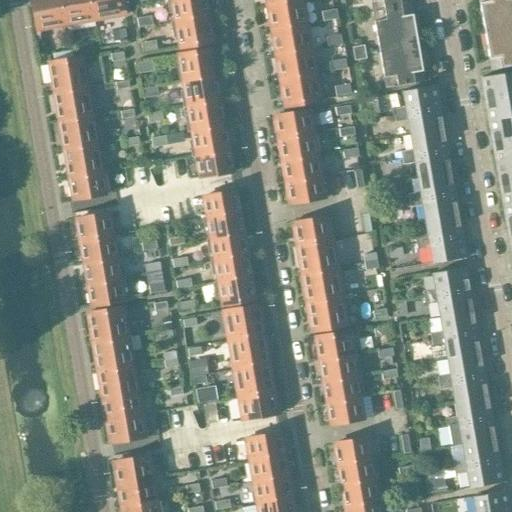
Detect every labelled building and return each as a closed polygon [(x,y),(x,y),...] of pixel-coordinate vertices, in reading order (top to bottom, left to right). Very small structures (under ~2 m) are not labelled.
[(30,0),(36,30),(65,25),(60,0),(30,0)] [(90,0),(60,0),(65,25),(94,20),(90,0)] [(121,0),(90,0),(94,20),(124,15),(121,0)] [(203,0),(166,0),(169,14),(173,13),(175,21),(170,22),(170,24),(207,18),(203,0)] [(409,0),(369,0),(372,13),(410,6),(409,0)] [(511,0),(478,0),(484,32),(511,26),(511,0)] [(301,1),(267,7),(271,32),(306,26),(301,1)] [(410,6),(372,13),(378,50),(417,43),(410,6)] [(335,10),(321,12),(322,22),(337,19),(335,10)] [(151,16),(136,19),(138,28),(152,26),(151,16)] [(207,18),(170,24),(173,39),(178,38),(180,49),(211,43),(207,18)] [(306,26),(271,32),(276,57),(310,51),(306,26)] [(511,26),(484,32),(490,70),(511,66),(511,26)] [(126,43),(124,30),(117,31),(119,44),(126,43)] [(340,35),(325,37),(327,47),(341,44),(340,35)] [(155,41),(140,44),(142,53),(157,50),(155,41)] [(417,43),(378,50),(385,89),(424,82),(417,43)] [(352,48),(353,55),(365,53),(363,46),(352,48)] [(175,67),(178,81),(214,75),(210,49),(178,55),(180,66),(175,67)] [(74,50),(52,54),(53,62),(76,58),(74,50)] [(310,51),(276,57),(280,82),(315,76),(310,51)] [(111,62),(123,60),(122,52),(110,55),(111,62)] [(365,53),(353,55),(354,61),(366,59),(365,53)] [(76,58),(53,62),(48,63),(54,92),(90,86),(87,68),(82,69),(80,58),(76,58)] [(344,60),(329,62),(331,71),(346,69),(344,60)] [(137,65),(139,74),(154,71),(152,62),(137,65)] [(511,72),(480,79),(483,101),(511,95),(511,72)] [(214,75),(178,81),(177,81),(178,83),(183,83),(184,91),(180,92),(182,106),(219,100),(214,75)] [(315,76),(280,82),(285,108),(319,102),(315,76)] [(116,91),(128,88),(127,81),(115,83),(116,91)] [(348,85),(334,87),(335,96),(350,94),(348,85)] [(90,86),(54,92),(58,121),(95,114),(92,96),(87,97),(86,89),(91,88),(90,86)] [(392,110),(394,116),(440,108),(436,86),(402,92),(404,107),(392,110)] [(142,89),(143,99),(158,96),(156,87),(142,89)] [(511,95),(483,101),(487,122),(511,117),(511,95)] [(219,100),(182,106),(182,108),(187,108),(189,116),(184,117),(186,131),(223,125),(219,100)] [(349,106),(334,109),(336,117),(350,114),(349,106)] [(440,108),(394,116),(395,123),(407,121),(409,135),(444,129),(440,108)] [(121,120),(133,117),(132,110),(120,112),(121,120)] [(308,111),(274,117),(278,139),(312,133),(308,111)] [(146,114),(148,123),(162,121),(161,112),(146,114)] [(95,114),(58,121),(63,149),(100,143),(97,124),(92,125),(91,117),(96,116),(95,114)] [(511,117),(487,122),(491,143),(511,139),(511,117)] [(223,125),(186,131),(187,133),(192,132),(193,141),(188,141),(191,156),(227,149),(223,125)] [(353,127),(338,130),(339,138),(354,135),(353,127)] [(444,129),(409,135),(412,150),(400,152),(401,159),(448,151),(444,129)] [(312,133),(278,139),(281,161),(316,155),(312,133)] [(150,139),(152,148),(166,146),(165,136),(150,139)] [(126,147),(138,145),(137,138),(124,140),(126,147)] [(511,139),(491,143),(495,165),(511,161),(511,139)] [(100,143),(63,149),(68,177),(105,171),(102,153),(97,154),(96,145),(101,145),(100,143)] [(227,149),(191,156),(191,158),(196,157),(200,178),(229,173),(232,173),(227,149)] [(356,149),(342,151),(343,159),(358,157),(356,149)] [(451,172),(448,151),(401,159),(402,165),(414,163),(416,178),(451,172)] [(316,155),(281,161),(285,183),(320,177),(316,155)] [(232,192),(229,173),(200,178),(196,157),(191,158),(191,156),(105,171),(106,173),(101,174),(104,193),(115,191),(117,206),(89,211),(90,217),(108,214),(112,237),(202,221),(202,219),(206,218),(203,197),(232,192)] [(511,161),(495,165),(498,186),(511,183),(511,161)] [(360,170),(353,171),(356,189),(363,188),(360,170)] [(105,171),(68,177),(72,201),(104,195),(104,193),(101,174),(106,173),(105,171)] [(451,172),(416,178),(419,193),(407,195),(408,201),(455,193),(451,172)] [(320,177),(285,183),(289,205),(324,199),(320,177)] [(511,183),(498,186),(502,207),(511,205),(511,183)] [(202,221),(239,215),(235,191),(232,192),(203,197),(206,218),(202,219),(202,221)] [(455,193),(408,201),(410,208),(421,206),(424,221),(459,215),(455,193)] [(511,205),(502,207),(506,228),(511,227),(511,205)] [(90,217),(76,219),(80,242),(112,237),(108,214),(90,217)] [(370,232),(368,214),(361,215),(364,233),(370,232)] [(239,215),(202,221),(204,233),(209,232),(210,239),(205,240),(206,242),(243,236),(239,215)] [(459,215),(424,221),(426,235),(415,237),(416,244),(462,236),(459,215)] [(292,223),(296,245),(331,239),(327,217),(292,223)] [(243,236),(206,242),(208,254),(213,253),(214,261),(209,261),(209,263),(210,263),(246,257),(243,236)] [(462,236),(416,244),(417,251),(429,249),(431,264),(466,258),(462,236)] [(112,237),(80,242),(83,262),(120,256),(118,244),(113,245),(112,237)] [(182,237),(168,239),(169,247),(184,244),(182,237)] [(331,239),(296,245),(301,274),(336,268),(331,239)] [(156,249),(155,241),(140,244),(142,252),(156,249)] [(362,256),(363,263),(376,261),(375,253),(362,256)] [(120,256),(83,262),(87,284),(124,277),(122,265),(117,266),(116,259),(121,258),(120,256)] [(246,257),(210,263),(212,276),(216,275),(218,282),(213,283),(213,285),(250,278),(246,257)] [(186,258),(171,260),(173,268),(187,266),(186,258)] [(376,261),(363,263),(365,271),(377,268),(376,261)] [(160,270),(159,262),(144,265),(145,273),(160,270)] [(336,268),(301,274),(308,311),(342,305),(336,268)] [(422,292),(423,298),(470,290),(466,268),(431,274),(434,289),(422,292)] [(124,277),(87,284),(91,308),(128,302),(127,300),(125,288),(121,288),(119,280),(124,279),(124,277)] [(250,278),(213,285),(215,297),(220,296),(222,306),(254,300),(250,278)] [(190,279),(175,282),(177,290),(191,287),(190,279)] [(164,292),(162,284),(148,286),(149,294),(164,292)] [(470,290),(423,298),(424,305),(436,303),(439,317),(474,311),(470,290)] [(193,300),(179,303),(180,311),(195,308),(193,300)] [(154,311),(167,309),(166,302),(153,304),(154,311)] [(407,316),(405,302),(397,303),(400,317),(407,316)] [(223,312),(228,340),(262,334),(257,305),(223,312)] [(342,305),(308,311),(311,333),(346,326),(342,305)] [(87,313),(92,341),(126,335),(121,307),(87,313)] [(372,312),(373,319),(386,317),(384,309),(372,312)] [(474,311),(439,317),(441,332),(430,334),(431,341),(477,333),(474,311)] [(182,321),(183,328),(196,326),(195,319),(182,321)] [(388,327),(373,330),(374,338),(389,335),(388,327)] [(159,340),(172,338),(171,331),(158,333),(159,340)] [(315,337),(319,359),(355,353),(353,341),(349,342),(347,332),(315,337)] [(477,333),(431,341),(432,347),(444,345),(446,360),(481,354),(477,333)] [(262,334),(228,340),(233,369),(267,363),(262,334)] [(126,335),(92,341),(97,369),(131,363),(126,335)] [(187,350),(188,357),(201,355),(200,348),(187,350)] [(391,349),(377,351),(378,359),(393,356),(391,349)] [(174,352),(162,354),(163,361),(176,359),(174,352)] [(356,353),(355,353),(319,359),(323,381),(359,374),(357,362),(352,363),(351,356),(356,355),(356,353)] [(481,354),(446,360),(449,375),(437,377),(438,383),(485,375),(481,354)] [(164,368),(177,366),(176,359),(163,361),(164,368)] [(131,363),(97,369),(101,396),(136,390),(131,363)] [(267,363),(233,369),(238,397),(272,391),(267,363)] [(395,370),(380,372),(382,380),(396,378),(395,370)] [(359,374),(323,381),(327,404),(359,399),(363,398),(363,396),(361,383),(356,384),(355,377),(360,376),(359,374)] [(485,375),(438,383),(439,390),(451,388),(454,403),(488,396),(485,375)] [(192,378),(193,385),(206,383),(205,376),(192,378)] [(169,397),(182,395),(181,387),(168,389),(169,397)] [(136,390),(101,396),(110,444),(144,438),(144,436),(140,414),(136,390)] [(272,391),(238,397),(242,421),(274,415),(276,415),(272,391)] [(399,391),(392,392),(395,410),(401,409),(399,391)] [(488,396),(454,403),(456,417),(444,419),(445,426),(492,418),(488,396)] [(245,439),(277,434),(274,415),(242,421),(238,397),(140,414),(144,436),(157,434),(160,449),(127,454),(128,460),(147,456),(151,479),(249,462),(245,439)] [(359,399),(327,404),(330,425),(362,420),(359,399)] [(492,418),(445,426),(447,432),(458,430),(461,445),(496,439),(492,418)] [(245,439),(249,462),(284,456),(280,433),(277,434),(245,439)] [(406,435),(400,436),(403,454),(409,453),(406,435)] [(366,438),(334,444),(337,465),(369,459),(366,438)] [(427,439),(418,440),(420,452),(429,450),(427,439)] [(496,439),(461,445),(463,460),(452,462),(453,468),(499,460),(496,439)] [(128,460),(113,462),(121,507),(155,501),(151,479),(147,456),(128,460)] [(284,456),(249,462),(253,485),(288,479),(284,456)] [(374,458),(369,459),(337,465),(341,488),(378,482),(378,480),(373,481),(372,474),(376,473),(374,461),(374,458)] [(499,460),(453,468),(454,475),(466,473),(468,489),(503,482),(499,460)] [(412,466),(397,469),(399,477),(413,474),(412,466)] [(425,474),(427,491),(445,489),(443,471),(425,474)] [(225,479),(210,481),(211,489),(226,487),(225,479)] [(288,479),(253,485),(257,506),(291,500),(288,479)] [(378,482),(341,488),(345,510),(382,503),(382,501),(377,502),(375,495),(380,494),(378,482)] [(199,492),(197,484),(185,486),(186,494),(199,492)] [(416,487),(401,490),(402,498),(417,495),(416,487)] [(510,511),(507,491),(472,497),(474,511),(510,511)] [(228,500),(214,503),(215,510),(230,508),(228,500)] [(293,511),(291,500),(257,506),(257,511),(293,511)] [(157,511),(155,501),(121,507),(121,511),(157,511)] [(383,511),(382,503),(345,510),(345,511),(383,511)]
